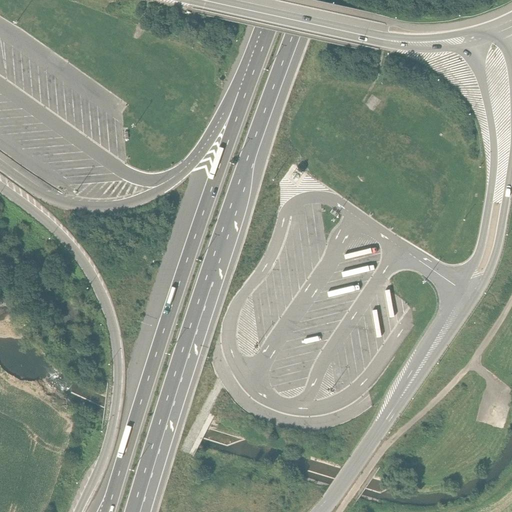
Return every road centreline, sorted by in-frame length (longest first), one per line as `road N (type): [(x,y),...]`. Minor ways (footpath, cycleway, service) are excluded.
road 1 (motorway): [(243,94),(107,511)]
road 2 (motorway): [(0,188),(79,256),(110,311),(114,409),(78,511)]
road 3 (motorway): [(133,511),(226,220)]
road 4 (motorway): [(146,511),(219,279),(226,220)]
road 5 (unclassified): [(338,511),(385,445),(484,345),(511,297)]
road 6 (secondary): [(466,39),(403,43),(201,0)]
road 7 (secondary): [(319,511),(469,295)]
road 8 (secondary): [(466,39),(493,149),(469,295)]
road 9 (motorway): [(226,220),(306,0)]
road 10 (motorway): [(179,178),(127,204),(70,205),(0,161)]
road 11 (secondary): [(469,295),(493,258),(511,158)]
